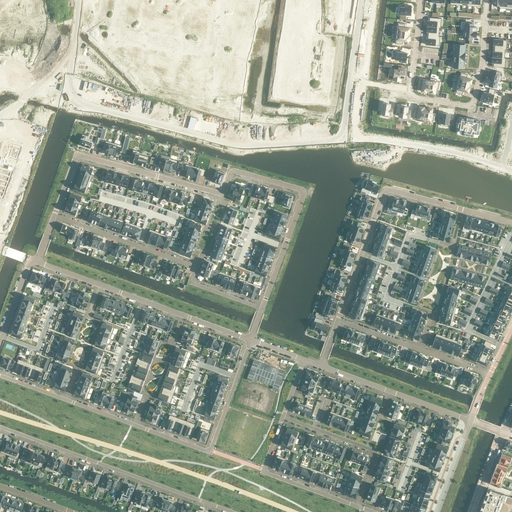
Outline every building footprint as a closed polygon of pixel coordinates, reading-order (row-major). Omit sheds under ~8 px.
[(301,0),(288,0),(289,2),(293,3),(292,9),(296,9),(296,7),(300,7),(303,8),(304,0),(301,0)] [(228,9),(239,10),(239,7),(239,3),(235,3),(235,2),(232,2),(232,3),(229,2),(228,9)] [(323,4),(323,11),(326,11),(330,12),(329,14),(334,14),(334,8),(338,9),(339,5),(323,4)] [(400,7),(399,14),(400,14),(400,15),(411,15),(411,8),(411,5),(405,4),(405,7),(401,6),(401,7),(400,7)] [(127,8),(126,14),(129,15),(132,16),(132,15),(136,16),(137,9),(126,7),(126,8),(127,8)] [(290,14),(289,21),(291,22),(291,25),(303,26),(304,19),(297,18),(298,14),(290,14)] [(428,21),(427,26),(440,27),(440,28),(441,28),(442,18),(430,17),(429,21),(428,21)] [(152,27),(151,30),(158,31),(160,20),(153,19),(152,23),(151,26),(152,27)] [(171,22),(169,32),(170,33),(170,32),(176,33),(177,30),(178,27),(177,27),(178,23),(171,22)] [(318,24),(317,32),(330,34),(330,30),(332,30),(333,22),(325,22),(325,25),(318,24)] [(122,29),(122,30),(133,31),(134,24),(130,24),(130,23),(127,23),(123,23),(123,26),(122,29)] [(395,26),(395,33),(408,35),(408,33),(409,33),(410,28),(405,28),(405,24),(398,23),(398,27),(395,26)] [(464,31),(476,32),(476,27),(473,27),(473,24),(466,23),(465,26),(464,26),(464,31)] [(226,32),(238,34),(239,27),(229,26),(228,26),(227,28),(228,28),(227,29),(227,30),(226,29),(226,32)] [(427,26),(427,32),(428,32),(428,35),(439,36),(440,28),(440,27),(427,26)] [(13,28),(10,38),(16,40),(19,29),(13,28)] [(19,29),(16,40),(17,40),(17,41),(21,42),(21,41),(22,42),(23,38),(25,38),(27,32),(19,29)] [(287,30),(287,37),(289,38),(288,41),(300,42),(301,35),(295,34),(295,30),(287,30)] [(463,31),(462,36),(465,36),(464,39),(472,40),(472,37),(476,37),(476,32),(464,31),(463,31)] [(226,33),(226,35),(226,36),(226,37),(226,39),(227,39),(237,41),(238,34),(226,32),(226,33)] [(395,33),(394,39),(396,40),(396,43),(403,44),(403,40),(408,41),(409,37),(407,37),(408,35),(395,33)] [(426,39),(426,44),(439,46),(440,37),(439,36),(428,35),(428,39),(426,39)] [(188,39),(188,43),(189,43),(189,45),(189,46),(192,47),(192,46),(195,47),(196,36),(189,36),(189,39),(188,39)] [(494,39),(493,45),(495,45),(494,49),(505,49),(505,50),(506,50),(507,40),(494,39)] [(318,42),(317,49),(331,51),(332,51),(333,48),(329,47),(330,41),(325,41),(325,43),(322,42),(318,42)] [(282,53),(281,56),(282,56),(296,59),(297,51),(294,51),(291,50),(291,48),(287,48),(286,53),(282,53)] [(223,56),(235,58),(235,51),(226,50),(225,49),(224,52),(224,53),(223,53),(223,56)] [(316,49),(315,56),(319,57),(322,57),(322,59),(326,60),(327,54),(331,55),(331,51),(317,49),(316,49)] [(493,52),(492,57),(504,58),(505,58),(505,50),(505,49),(494,49),(494,52),(493,52)] [(109,51),(107,62),(114,63),(113,66),(117,66),(118,60),(114,59),(115,52),(109,51)] [(394,52),(394,59),(400,60),(399,62),(405,63),(406,60),(406,61),(407,53),(394,52)] [(127,53),(125,64),(132,65),(132,62),(134,62),(134,59),(133,58),(134,54),(127,53)] [(139,60),(139,64),(140,64),(139,67),(146,68),(148,57),(147,57),(147,56),(145,55),(142,56),(141,56),(140,60),(139,60)] [(223,56),(222,59),(223,59),(223,60),(223,61),(223,63),(224,63),(234,65),(235,58),(223,56)] [(282,56),(281,60),(285,61),(284,66),(288,67),(289,65),(292,66),(296,66),(297,59),(296,59),(282,56)] [(492,57),(492,63),(493,63),(493,67),(505,68),(506,58),(505,58),(504,58),(492,57)] [(158,62),(158,66),(159,66),(158,70),(164,71),(166,60),(160,59),(159,62),(158,62)] [(166,60),(164,71),(165,71),(171,72),(172,68),(173,68),(173,65),(172,65),(173,62),(166,60)] [(184,64),(183,73),(189,74),(191,62),(188,62),(188,63),(187,63),(186,63),(184,63),(184,64)] [(191,62),(189,74),(196,75),(198,65),(198,64),(195,64),(194,64),(194,63),(191,63),(191,62)] [(394,69),(393,77),(394,77),(393,80),(401,81),(401,78),(404,78),(405,71),(404,71),(405,68),(399,68),(399,70),(394,69)] [(313,70),(312,77),(313,77),(327,80),(328,76),(324,75),(325,70),(320,69),(320,71),(317,70),(313,70)] [(488,73),(487,78),(498,80),(500,72),(492,71),(492,74),(488,73)] [(282,72),(281,80),(283,80),(282,84),(294,85),(295,78),(289,77),(289,73),(282,72)] [(220,80),(219,80),(231,81),(232,75),(222,73),(221,76),(221,77),(220,77),(220,80)] [(458,76),(456,82),(470,86),(472,79),(467,78),(468,75),(461,73),(460,76),(458,76)] [(313,77),(311,85),(315,85),(318,86),(318,88),(322,88),(323,83),(327,83),(328,80),(327,80),(313,77)] [(430,80),(428,91),(430,91),(430,93),(435,93),(435,89),(439,89),(440,82),(437,81),(437,79),(430,78),(430,80)] [(487,78),(486,83),(490,84),(489,86),(497,88),(498,80),(487,78)] [(420,79),(419,86),(422,86),(422,91),(426,92),(426,91),(428,91),(430,80),(420,79)] [(220,80),(219,83),(220,83),(220,84),(220,87),(221,87),(231,88),(231,81),(219,80),(220,80)] [(456,82),(454,88),(457,89),(456,92),(463,94),(463,91),(468,92),(470,86),(456,82)] [(277,90),(275,102),(279,103),(278,105),(286,106),(287,98),(284,98),(285,91),(277,90)] [(484,92),(482,100),(483,100),(482,102),(488,103),(489,101),(492,102),(494,95),(484,92)] [(197,94),(196,101),(200,101),(200,102),(204,103),(204,102),(207,102),(208,95),(197,94)] [(218,97),(217,104),(232,106),(233,96),(226,95),(225,98),(218,97)] [(312,100),(310,113),(311,111),(317,112),(319,104),(323,105),(324,98),(326,98),(315,96),(314,100),(312,100)] [(381,103),(380,109),(382,110),(381,116),(388,117),(389,114),(392,115),(393,108),(390,107),(390,104),(383,103),(383,104),(381,103)] [(398,106),(397,112),(400,112),(399,116),(409,118),(411,111),(407,110),(408,107),(401,106),(400,107),(398,106)] [(415,111),(414,118),(417,118),(417,121),(424,122),(424,120),(424,119),(426,109),(424,108),(424,107),(419,107),(419,111),(415,111)] [(426,109),(424,119),(434,121),(435,114),(431,114),(432,109),(428,108),(428,109),(426,109)] [(440,113),(439,119),(442,119),(441,125),(448,127),(450,114),(443,113),(443,114),(440,113)] [(459,117),(457,131),(462,131),(461,134),(473,136),(474,133),(479,134),(481,121),(476,120),(473,119),(474,119),(467,118),(464,118),(459,117)] [(83,135),(79,145),(85,147),(91,149),(93,142),(85,140),(86,137),(83,135)] [(106,141),(103,150),(106,151),(105,154),(110,155),(114,143),(106,141)] [(114,143),(110,155),(115,157),(116,153),(119,154),(120,151),(121,146),(114,143)] [(9,145),(9,149),(12,149),(9,157),(16,159),(20,148),(13,145),(9,145)] [(133,150),(130,162),(136,164),(139,154),(139,152),(133,150)] [(139,154),(136,164),(146,166),(148,157),(139,154)] [(161,158),(159,165),(162,166),(161,169),(166,171),(169,160),(161,158)] [(169,160),(166,171),(171,172),(172,169),(175,169),(177,161),(169,159),(169,160)] [(83,165),(81,171),(90,175),(91,175),(93,169),(92,168),(92,167),(89,166),(89,167),(83,165)] [(186,165),(184,171),(188,172),(186,177),(192,179),(195,167),(186,165)] [(0,167),(0,173),(9,177),(9,178),(11,172),(0,167)] [(195,167),(192,179),(198,181),(200,175),(203,176),(205,170),(195,167)] [(81,171),(78,177),(90,181),(92,175),(91,175),(90,175),(81,171)] [(108,171),(105,183),(110,184),(114,173),(108,171)] [(213,178),(212,181),(221,185),(226,173),(219,171),(216,179),(213,178)] [(0,179),(8,182),(9,178),(9,177),(0,173),(0,179)] [(114,173),(110,184),(116,186),(116,185),(119,174),(114,173)] [(119,174),(116,185),(121,186),(124,175),(119,174)] [(121,186),(121,187),(126,189),(129,177),(124,175),(121,186)] [(78,177),(76,183),(88,187),(90,181),(78,177)] [(133,178),(130,190),(136,192),(139,180),(133,178)] [(139,180),(136,192),(142,193),(145,182),(139,180)] [(364,187),(362,191),(368,193),(370,190),(377,192),(379,186),(376,184),(376,182),(372,181),(372,183),(368,182),(365,188),(364,187)] [(145,182),(142,193),(148,195),(148,193),(151,183),(145,182)] [(76,183),(74,189),(86,193),(88,187),(76,183)] [(151,183),(148,193),(154,195),(157,185),(151,183)] [(233,186),(231,191),(241,194),(244,187),(237,184),(236,187),(233,186)] [(154,195),(153,197),(159,198),(163,186),(157,185),(154,195)] [(252,191),(251,197),(260,200),(263,188),(257,186),(256,192),(252,191)] [(263,188),(260,200),(269,202),(271,196),(268,195),(269,189),(263,188)] [(165,192),(163,200),(171,203),(174,191),(169,189),(168,193),(165,192)] [(174,191),(171,203),(177,204),(180,192),(174,191)] [(231,191),(229,196),(233,197),(232,199),(238,202),(241,194),(231,191)] [(180,192),(177,204),(185,206),(187,198),(184,197),(185,194),(180,192)] [(71,193),(69,199),(79,203),(81,204),(83,198),(71,193)] [(283,193),(282,197),(285,198),(283,206),(290,208),(293,196),(283,193)] [(203,197),(201,203),(211,207),(214,201),(203,197)] [(362,200),(360,207),(370,210),(372,204),(369,203),(370,199),(364,197),(362,200)] [(389,203),(388,210),(397,212),(398,210),(400,200),(398,200),(399,199),(395,198),(395,199),(394,198),(393,204),(389,203)] [(68,202),(67,205),(77,209),(79,203),(69,199),(68,202)] [(400,200),(398,210),(403,211),(403,214),(407,215),(408,209),(405,208),(406,202),(400,200)] [(200,209),(209,213),(211,207),(201,203),(200,209)] [(67,207),(65,211),(71,213),(71,214),(74,215),(74,214),(77,215),(79,209),(77,209),(67,205),(67,207)] [(412,210),(411,216),(415,217),(415,215),(421,216),(424,206),(417,205),(416,211),(412,210)] [(424,206),(421,216),(427,218),(426,220),(430,221),(431,215),(428,214),(430,208),(424,206)] [(358,213),(357,217),(363,219),(364,216),(367,217),(370,210),(360,207),(358,213)] [(198,208),(196,214),(207,218),(209,213),(200,209),(198,208)] [(229,208),(227,215),(236,218),(239,211),(229,208)] [(92,211),(88,221),(93,223),(97,213),(92,211)] [(97,213),(93,223),(99,225),(103,213),(97,211),(97,213)] [(443,211),(442,217),(444,217),(454,220),(456,214),(446,212),(443,211)] [(275,218),(285,222),(287,215),(277,212),(275,218)] [(103,213),(99,225),(104,227),(107,217),(108,215),(103,213)] [(196,214),(194,220),(205,224),(207,218),(196,214)] [(227,215),(224,222),(234,225),(236,218),(227,215)] [(107,217),(104,227),(109,228),(112,219),(107,217)] [(274,217),(271,224),(272,224),(283,228),(285,222),(275,218),(274,217)] [(464,223),(463,229),(466,230),(467,227),(472,228),(475,219),(469,217),(468,224),(464,223)] [(112,219),(109,228),(114,230),(118,220),(117,220),(112,218),(112,219)] [(118,220),(114,230),(119,232),(123,221),(118,219),(117,220),(118,220)] [(192,220),(190,225),(200,229),(202,223),(192,220)] [(126,222),(122,233),(127,235),(131,224),(126,222)] [(354,225),(351,231),(361,235),(363,228),(360,227),(361,224),(355,222),(354,225)] [(63,224),(60,232),(69,236),(70,236),(73,228),(63,224)] [(131,224),(127,235),(132,237),(136,226),(131,224)] [(270,229),(270,230),(281,233),(283,228),(272,224),(270,229)] [(382,224),(380,230),(390,234),(392,228),(382,224)] [(496,224),(493,234),(499,236),(501,226),(496,224)] [(190,225),(188,230),(198,234),(200,229),(190,225)] [(222,225),(220,230),(231,234),(233,229),(222,225)] [(136,226),(132,237),(138,239),(142,228),(136,226)] [(69,236),(68,239),(74,242),(78,230),(73,228),(70,236),(69,236)] [(269,229),(267,235),(278,240),(281,233),(270,230),(270,229),(269,229)] [(150,230),(146,241),(151,243),(155,232),(150,230)] [(188,230),(187,235),(196,239),(198,234),(188,230)] [(220,230),(218,235),(229,239),(230,240),(232,234),(231,234),(220,230)] [(380,230),(378,236),(388,239),(390,234),(380,230)] [(349,238),(348,241),(354,243),(355,240),(359,241),(361,235),(351,231),(349,238)] [(155,232),(151,243),(156,245),(160,233),(155,232)] [(160,233),(156,245),(161,247),(165,235),(160,233)] [(440,233),(439,238),(448,241),(450,236),(440,233)] [(89,238),(86,246),(94,249),(98,237),(93,235),(92,239),(89,238)] [(165,235),(161,247),(166,249),(171,237),(165,235)] [(187,235),(185,240),(194,244),(196,239),(187,235)] [(218,235),(216,240),(227,244),(229,239),(218,235)] [(378,236),(376,242),(386,245),(388,239),(378,236)] [(98,237),(94,249),(101,252),(104,243),(102,242),(103,239),(98,237)] [(183,245),(193,249),(194,244),(185,240),(183,245)] [(216,240),(215,245),(225,249),(225,250),(226,250),(228,244),(227,244),(216,240)] [(376,242),(374,247),(384,251),(386,245),(376,242)] [(264,249),(274,253),(276,247),(266,243),(264,249)] [(112,249),(110,255),(119,258),(124,247),(121,245),(118,244),(116,250),(112,249)] [(183,245),(181,251),(191,254),(193,249),(183,245)] [(215,245),(213,251),(223,254),(225,250),(225,249),(215,245)] [(426,245),(424,251),(433,254),(435,248),(426,245)] [(460,245),(457,256),(465,258),(468,247),(460,245)] [(345,249),(343,256),(352,259),(355,253),(351,252),(352,248),(346,246),(345,249)] [(124,247),(119,258),(129,261),(131,255),(128,254),(129,249),(126,247),(124,247)] [(374,247),(372,253),(382,257),(384,251),(374,247)] [(468,247),(465,258),(473,260),(476,249),(468,247)] [(262,249),(260,254),(271,259),(274,253),(264,249),(262,249)] [(476,249),(473,260),(481,262),(484,251),(476,249)] [(213,251),(211,256),(213,257),(219,259),(222,260),(224,254),(223,254),(213,251)] [(424,251),(422,256),(431,260),(433,254),(424,251)] [(484,251),(481,262),(489,264),(492,253),(484,251)] [(141,256),(138,264),(145,267),(150,255),(145,253),(143,256),(141,256)] [(260,254),(258,260),(259,261),(260,261),(269,264),(271,259),(260,254)] [(150,255),(145,267),(150,269),(151,267),(154,268),(156,261),(153,260),(155,257),(150,255)] [(340,262),(339,266),(345,268),(347,265),(350,266),(352,259),(343,256),(340,262)] [(422,256),(420,262),(429,265),(431,260),(422,256)] [(205,260),(203,267),(212,270),(215,263),(205,260)] [(370,260),(368,265),(378,268),(379,263),(370,260)] [(258,266),(257,266),(267,270),(269,264),(260,261),(259,261),(258,266)] [(420,262),(418,268),(427,271),(429,265),(420,262)] [(167,266),(164,275),(172,278),(176,266),(171,264),(170,267),(167,266)] [(256,265),(254,271),(265,276),(267,270),(257,266),(258,266),(256,265)] [(368,265),(366,270),(376,274),(378,268),(368,265)] [(176,266),(172,278),(177,279),(178,278),(180,279),(183,272),(180,271),(181,268),(176,266)] [(203,267),(200,274),(210,277),(211,273),(216,275),(218,271),(216,270),(216,272),(212,270),(203,267)] [(418,268),(416,274),(425,277),(427,271),(418,268)] [(454,269),(451,279),(459,282),(462,271),(454,269)] [(336,274),(334,280),(344,284),(346,277),(342,276),(344,273),(338,270),(336,274)] [(366,270),(364,275),(373,278),(374,279),(376,274),(366,270)] [(462,271),(459,282),(467,284),(470,273),(462,271)] [(221,272),(219,278),(222,280),(220,285),(226,287),(230,276),(221,272)] [(470,273),(467,284),(474,286),(477,275),(470,273)] [(33,275),(30,283),(41,288),(43,281),(40,280),(41,278),(37,276),(37,277),(33,275)] [(363,275),(362,280),(371,283),(373,278),(364,275),(363,275)] [(477,275),(474,286),(482,288),(485,277),(477,275)] [(230,276),(226,287),(232,289),(236,278),(230,276)] [(415,276),(413,282),(422,285),(424,279),(415,276)] [(240,279),(237,287),(239,288),(238,291),(243,293),(247,282),(240,279)] [(332,287),(330,290),(337,292),(338,289),(341,290),(344,284),(334,280),(332,287)] [(362,280),(360,285),(369,288),(371,283),(362,280)] [(52,281),(48,291),(54,293),(58,284),(52,281)] [(247,282),(243,293),(249,295),(253,284),(247,282)] [(413,282),(411,288),(420,291),(422,285),(413,282)] [(58,284),(54,293),(61,295),(64,286),(58,284)] [(253,284),(249,295),(254,297),(255,294),(258,295),(261,286),(253,284)] [(360,285),(358,290),(367,293),(369,288),(360,285)] [(449,287),(447,293),(458,296),(459,296),(461,290),(449,287)] [(411,288),(409,293),(418,297),(420,291),(411,288)] [(358,290),(356,295),(357,296),(366,299),(366,298),(367,293),(358,290)] [(77,293),(75,298),(87,302),(88,297),(86,296),(87,294),(80,291),(79,294),(77,293)] [(409,293),(407,299),(416,302),(418,297),(409,293)] [(447,293),(446,299),(457,302),(457,301),(458,296),(447,293)] [(328,298),(325,305),(335,308),(337,302),(334,301),(335,297),(329,295),(328,298)] [(357,296),(355,301),(365,304),(367,299),(366,298),(366,299),(357,296)] [(504,296),(502,302),(511,306),(511,299),(505,297),(505,296),(504,296)] [(104,297),(100,308),(106,311),(111,299),(109,298),(104,297)] [(23,298),(21,304),(30,307),(33,301),(23,298)] [(75,298),(73,303),(76,303),(75,306),(81,309),(82,306),(85,307),(87,302),(75,298)] [(111,299),(106,311),(112,313),(112,312),(116,301),(111,299)] [(446,299),(444,304),(456,308),(458,302),(457,301),(457,302),(446,299)] [(116,301),(112,312),(117,313),(121,303),(116,301)] [(355,301),(354,306),(363,309),(365,304),(355,301)] [(511,306),(502,302),(499,307),(510,312),(511,308),(511,306)] [(121,303),(117,313),(123,315),(127,305),(121,303)] [(21,304),(19,309),(23,311),(22,314),(27,316),(30,307),(21,304)] [(444,304),(443,310),(455,313),(456,308),(444,304)] [(127,305),(123,315),(125,316),(126,315),(129,317),(133,307),(127,305)] [(323,311),(322,315),(328,317),(329,314),(333,315),(335,308),(325,305),(323,311)] [(354,306),(352,311),(361,314),(363,309),(354,306)] [(496,312),(507,317),(506,318),(508,318),(510,312),(499,307),(496,312)] [(19,309),(16,317),(25,321),(27,316),(22,314),(23,311),(19,309)] [(415,309),(413,315),(425,319),(427,314),(415,309)] [(443,310),(441,316),(453,319),(455,313),(443,310)] [(71,311),(68,317),(80,322),(82,315),(71,311)] [(145,311),(141,321),(147,324),(151,313),(145,311)] [(352,311),(350,316),(359,320),(361,314),(352,311)] [(495,312),(493,317),(504,323),(506,318),(507,317),(496,312),(495,312)] [(147,324),(146,325),(152,327),(156,315),(151,313),(147,324)] [(156,315),(152,327),(157,329),(162,317),(156,315)] [(316,322),(314,329),(319,330),(318,331),(322,333),(323,332),(326,333),(328,326),(322,324),(323,320),(321,320),(322,318),(316,315),(314,322),(316,322)] [(377,315),(373,325),(379,327),(382,317),(377,315)] [(413,315),(411,320),(423,324),(425,319),(413,315)] [(441,316),(439,322),(451,325),(453,319),(441,316)] [(16,317),(14,322),(18,324),(17,327),(22,329),(25,321),(16,317)] [(68,317),(67,322),(78,327),(80,322),(68,317)] [(162,317),(157,329),(163,331),(163,330),(167,319),(162,317)] [(382,317),(379,327),(384,328),(387,319),(382,317)] [(493,317),(490,323),(501,328),(504,323),(493,317)] [(167,319),(163,330),(169,332),(173,321),(167,319)] [(387,319),(384,328),(389,330),(392,321),(387,319)] [(411,320),(409,325),(412,326),(421,329),(423,324),(411,320)] [(392,321),(389,330),(394,332),(397,323),(392,321)] [(14,322),(11,331),(21,334),(22,329),(17,327),(18,324),(14,322)] [(67,322),(65,328),(66,328),(76,332),(78,327),(67,322)] [(103,323),(101,329),(112,333),(115,327),(103,323)] [(490,323),(488,328),(499,334),(501,328),(490,323)] [(410,330),(410,331),(419,334),(421,329),(412,326),(410,330)] [(66,328),(64,334),(74,337),(76,332),(66,328)] [(488,328),(485,334),(496,339),(499,334),(488,328)] [(101,329),(99,334),(110,339),(112,333),(101,329)] [(185,330),(183,335),(195,340),(196,335),(194,334),(195,331),(188,329),(187,331),(185,330)] [(346,329),(342,340),(352,343),(356,332),(350,330),(349,331),(346,329)] [(408,330),(406,335),(417,339),(419,334),(410,331),(410,330),(408,330)] [(11,331),(9,337),(18,340),(21,334),(11,331)] [(356,332),(352,343),(361,346),(365,336),(361,335),(361,334),(356,332)] [(99,334),(97,339),(108,344),(109,343),(106,343),(108,338),(110,339),(99,334)] [(436,334),(432,346),(438,348),(442,336),(436,334)] [(181,339),(181,340),(184,341),(183,344),(190,346),(191,343),(193,344),(195,340),(183,335),(181,339)] [(64,336),(62,342),(71,345),(73,340),(64,336)] [(438,348),(437,349),(440,350),(440,349),(443,350),(447,338),(442,336),(438,348)] [(147,337),(145,342),(157,346),(159,341),(155,340),(153,339),(147,337)] [(212,337),(208,349),(214,351),(218,339),(212,337)] [(447,338),(443,350),(448,351),(452,340),(447,338)] [(97,339),(95,345),(106,349),(108,344),(97,339)] [(218,339),(214,351),(220,353),(224,341),(218,339)] [(452,340),(448,351),(450,352),(450,353),(453,354),(453,353),(457,343),(457,342),(452,340)] [(60,341),(58,346),(70,350),(71,345),(62,342),(60,341)] [(376,341),(372,351),(383,355),(387,343),(381,341),(380,342),(376,341)] [(482,343),(479,349),(491,354),(493,349),(490,347),(491,344),(486,341),(484,344),(482,343)] [(145,342),(143,347),(155,351),(157,346),(145,342)] [(387,343),(383,355),(393,358),(397,348),(392,347),(392,345),(387,343)] [(457,343),(453,353),(458,355),(462,344),(457,343)] [(231,344),(227,355),(235,358),(239,348),(235,346),(235,345),(231,344)] [(58,346),(56,351),(68,355),(68,354),(70,351),(70,350),(58,346)] [(143,347),(141,352),(153,357),(155,351),(143,347)] [(176,347),(174,353),(186,357),(188,352),(186,351),(176,347)] [(94,348),(92,353),(103,358),(105,352),(94,348)] [(479,349),(477,354),(488,360),(491,354),(479,349)] [(56,351),(54,358),(65,362),(68,355),(56,351)] [(408,352),(405,361),(409,363),(409,364),(415,366),(419,355),(413,353),(412,354),(408,352)] [(90,358),(101,363),(103,358),(92,353),(91,355),(90,358)] [(140,353),(137,362),(148,366),(149,363),(150,363),(152,358),(140,353)] [(174,353),(173,358),(184,362),(186,357),(174,353)] [(477,354),(474,360),(477,361),(477,362),(480,364),(481,363),(485,365),(488,360),(477,354)] [(419,355),(415,366),(425,370),(429,360),(424,358),(425,357),(419,355)] [(90,358),(88,363),(100,368),(101,363),(90,358)] [(173,358),(171,363),(182,367),(184,362),(173,358)] [(0,362),(0,368),(2,369),(6,371),(7,369),(10,370),(12,363),(8,362),(1,359),(0,362)] [(254,359),(246,379),(252,381),(253,378),(273,386),(272,388),(277,390),(285,371),(254,359)] [(137,362),(134,370),(146,375),(148,370),(147,369),(148,366),(137,362)] [(16,363),(12,373),(16,374),(16,376),(21,378),(25,366),(16,363)] [(88,363),(86,370),(97,374),(100,368),(88,363)] [(440,363),(436,373),(445,376),(449,366),(443,364),(440,363)] [(60,364),(58,369),(69,374),(71,368),(60,364)] [(170,364),(168,370),(170,370),(168,374),(179,377),(182,369),(170,364)] [(25,366),(21,378),(26,379),(26,378),(29,379),(33,369),(25,366)] [(449,366),(445,376),(451,379),(453,375),(456,376),(458,370),(455,368),(449,366)] [(33,369),(29,379),(33,380),(32,382),(37,384),(38,384),(42,372),(33,369)] [(56,375),(67,379),(69,374),(58,369),(57,370),(59,370),(57,375),(56,375)] [(134,370),(130,379),(142,383),(143,379),(144,380),(146,375),(134,370)] [(308,372),(306,377),(318,381),(321,374),(319,373),(312,370),(311,374),(308,372)] [(83,372),(81,378),(90,382),(91,382),(93,376),(83,372)] [(464,379),(462,385),(466,386),(466,385),(472,387),(474,383),(475,383),(476,379),(475,379),(476,376),(470,373),(467,380),(464,379)] [(166,376),(164,382),(176,386),(179,377),(168,374),(167,377),(166,376)] [(56,375),(54,380),(65,384),(67,379),(56,375)] [(217,376),(214,382),(226,386),(228,380),(219,376),(217,376)] [(306,377),(304,383),(316,387),(318,381),(306,377)] [(81,378),(79,383),(88,386),(90,382),(81,378)] [(130,379),(127,387),(140,392),(142,387),(140,386),(142,383),(130,379)] [(331,380),(327,390),(333,392),(335,386),(337,381),(336,381),(335,380),(333,379),(331,379),(331,380)] [(54,380),(52,386),(54,387),(54,388),(57,389),(58,388),(63,390),(65,384),(54,380)] [(335,386),(333,392),(339,394),(339,393),(343,383),(342,383),(337,381),(335,386)] [(164,382),(162,387),(164,387),(162,390),(174,394),(177,386),(176,386),(164,382)] [(214,384),(211,390),(218,392),(219,389),(224,391),(225,388),(226,386),(214,382),(214,384)] [(79,383),(77,389),(89,393),(91,387),(88,386),(79,383)] [(304,383),(302,388),(305,390),(304,392),(311,395),(311,394),(313,395),(316,387),(304,383)] [(343,383),(339,393),(345,395),(347,390),(347,387),(348,385),(346,384),(345,384),(344,383),(343,383)] [(345,395),(344,397),(350,399),(350,397),(352,392),(354,387),(351,386),(350,386),(349,385),(348,385),(347,387),(347,390),(345,395)] [(352,392),(350,397),(356,399),(358,394),(360,389),(358,389),(357,388),(356,388),(355,388),(354,387),(352,392)] [(77,389),(75,394),(87,399),(89,393),(77,389)] [(211,391),(209,395),(210,396),(211,395),(221,399),(224,391),(219,389),(218,392),(211,390),(211,391)] [(160,393),(158,399),(170,403),(174,394),(162,390),(161,394),(160,393)] [(103,391),(98,403),(105,405),(109,394),(103,391)] [(109,394),(105,405),(111,407),(115,396),(109,394)] [(126,397),(124,402),(136,406),(137,402),(138,402),(135,401),(136,398),(129,395),(128,398),(126,397)] [(208,403),(208,404),(213,406),(214,402),(219,404),(221,399),(211,395),(210,396),(208,403)] [(369,400),(368,401),(369,401),(375,403),(380,405),(382,400),(377,398),(376,398),(372,396),(371,396),(370,396),(370,397),(369,400)] [(369,401),(367,406),(373,408),(375,409),(378,410),(380,405),(375,403),(369,401)] [(391,408),(390,408),(399,412),(400,409),(401,406),(402,405),(397,403),(397,402),(396,402),(395,401),(394,401),(393,402),(392,403),(391,406),(391,408)] [(124,402),(122,407),(125,408),(124,410),(125,411),(129,412),(131,413),(132,410),(134,411),(136,406),(124,402)] [(207,403),(205,408),(216,413),(219,404),(214,402),(213,406),(208,404),(208,403),(207,403)] [(294,410),(295,411),(302,414),(305,405),(298,403),(296,407),(295,407),(294,410)] [(150,406),(149,411),(160,415),(162,410),(160,410),(161,407),(160,407),(154,404),(153,407),(150,406)] [(305,405),(302,414),(309,416),(312,407),(305,404),(305,405)] [(367,406),(366,411),(371,413),(376,415),(377,413),(378,410),(375,409),(373,408),(367,406)] [(204,409),(202,414),(208,416),(214,419),(216,413),(205,408),(204,409)] [(388,416),(388,417),(391,418),(392,417),(397,419),(400,412),(399,412),(390,408),(390,410),(389,411),(388,414),(388,415),(388,416)] [(149,411),(147,416),(149,417),(148,419),(155,422),(156,419),(158,420),(160,415),(149,411)] [(331,411),(326,423),(332,425),(336,413),(331,411)] [(366,411),(364,416),(369,418),(374,420),(376,416),(376,415),(371,413),(366,411)] [(415,413),(412,422),(417,424),(419,425),(424,413),(422,412),(419,411),(417,414),(416,414),(415,413)] [(336,413),(332,425),(337,427),(341,415),(336,413)] [(424,413),(419,425),(421,425),(427,427),(430,419),(427,418),(429,415),(425,414),(424,413)] [(166,425),(165,427),(170,429),(171,428),(174,429),(178,418),(170,415),(166,425)] [(341,415),(337,427),(342,429),(346,417),(341,415)] [(363,416),(361,421),(368,423),(370,424),(373,425),(374,422),(374,420),(369,418),(364,416),(363,416)] [(346,417),(342,429),(347,430),(351,419),(346,417)] [(178,418),(174,429),(178,430),(177,432),(182,434),(187,421),(178,418)] [(443,423),(442,428),(453,432),(453,430),(454,427),(453,426),(451,426),(452,423),(449,422),(448,421),(445,420),(444,420),(442,423),(443,423)] [(187,421),(182,434),(187,436),(188,434),(191,435),(192,434),(195,424),(187,421)] [(361,421),(359,427),(361,427),(371,431),(371,430),(371,429),(371,428),(372,426),(373,425),(370,424),(368,423),(361,421)] [(395,424),(393,429),(398,431),(403,433),(404,434),(406,428),(395,424)] [(360,429),(359,432),(363,434),(364,434),(366,435),(369,436),(369,434),(370,432),(371,431),(361,427),(360,428),(360,429)] [(441,427),(439,433),(450,437),(451,436),(451,435),(451,434),(452,433),(452,432),(453,432),(442,428),(441,427)] [(199,433),(197,439),(201,440),(202,440),(205,441),(209,431),(201,428),(199,433)] [(288,428),(286,434),(297,437),(299,432),(288,428)] [(391,434),(390,435),(393,436),(394,437),(401,439),(403,433),(398,431),(393,429),(391,433),(391,434)] [(437,439),(436,441),(444,444),(445,442),(448,443),(450,440),(450,438),(450,437),(439,433),(437,439)] [(286,434),(284,439),(295,443),(297,437),(286,434)] [(310,435),(306,445),(311,447),(315,437),(310,435)] [(389,439),(388,442),(398,446),(400,440),(390,436),(389,438),(389,439)] [(311,447),(311,448),(316,450),(320,439),(315,437),(311,447)] [(284,439),(281,445),(293,450),(295,443),(284,439)] [(316,450),(321,452),(325,441),(320,439),(316,450)] [(506,441),(503,449),(507,450),(509,447),(511,448),(511,441),(509,440),(506,441)] [(325,441),(321,452),(326,454),(330,443),(325,441)] [(2,446),(0,451),(0,452),(8,456),(13,443),(10,442),(10,443),(7,442),(5,447),(2,446)] [(386,446),(386,447),(391,449),(398,451),(399,446),(398,446),(388,442),(387,444),(387,446),(386,446)] [(13,443),(8,456),(17,459),(19,453),(17,452),(19,446),(16,445),(13,443)] [(330,443),(326,454),(331,456),(331,455),(335,445),(330,443)] [(437,444),(435,450),(445,454),(445,453),(445,452),(446,452),(447,448),(442,446),(437,444)] [(335,445),(331,455),(336,457),(337,456),(340,447),(335,445)] [(340,447),(337,456),(342,458),(346,449),(340,447)] [(384,452),(384,453),(388,455),(395,457),(398,451),(391,449),(386,447),(386,448),(386,449),(385,449),(385,451),(384,452)] [(24,449),(20,459),(25,461),(24,463),(30,465),(31,464),(35,452),(29,450),(28,451),(24,449)] [(433,449),(431,455),(443,459),(443,458),(444,456),(445,455),(445,454),(435,450),(433,449)] [(353,451),(350,461),(354,462),(357,464),(357,463),(358,462),(361,454),(359,453),(356,452),(354,452),(353,451)] [(35,452),(31,464),(36,466),(37,465),(41,467),(45,457),(40,455),(41,454),(35,452)] [(502,453),(500,458),(510,462),(511,456),(504,453),(502,453)] [(361,454),(358,462),(359,462),(363,464),(364,464),(366,460),(367,461),(368,457),(367,457),(367,456),(363,455),(361,454)] [(431,455),(429,460),(441,464),(441,463),(442,462),(443,459),(431,455)] [(277,456),(274,464),(277,465),(276,468),(281,470),(285,460),(285,459),(277,456)] [(381,460),(381,461),(392,465),(393,460),(383,456),(382,459),(381,460)] [(49,459),(46,466),(54,468),(57,458),(52,457),(51,460),(49,459)] [(54,468),(53,470),(61,473),(64,465),(61,464),(63,460),(57,458),(54,468)] [(500,458),(498,463),(508,467),(510,462),(500,458)] [(285,460),(281,470),(287,472),(290,462),(285,460)] [(429,460),(427,466),(429,467),(438,470),(438,471),(439,471),(440,466),(441,465),(441,464),(429,460)] [(290,462),(287,472),(287,473),(291,474),(292,474),(293,471),(296,472),(298,465),(295,464),(296,463),(290,461),(290,462)] [(379,466),(390,470),(392,465),(381,461),(380,464),(380,465),(379,466)] [(497,463),(495,468),(505,471),(507,466),(497,463)] [(301,464),(298,471),(302,472),(300,477),(305,479),(310,468),(301,464)] [(378,469),(377,472),(389,476),(391,470),(390,470),(379,466),(379,467),(378,468),(378,469)] [(69,469),(66,476),(74,478),(77,468),(72,467),(71,470),(69,469)] [(74,478),(73,480),(78,482),(79,480),(82,481),(84,475),(81,474),(83,470),(82,470),(82,469),(79,468),(78,469),(77,468),(74,478)] [(310,468),(305,479),(311,481),(313,476),(316,477),(319,471),(310,468)] [(495,468),(493,473),(503,476),(505,471),(495,468)] [(319,471),(316,477),(320,478),(318,484),(324,486),(328,474),(322,472),(319,471)] [(425,471),(423,477),(425,478),(435,481),(435,479),(436,479),(437,475),(436,475),(433,474),(432,474),(432,473),(427,472),(425,471)] [(90,474),(89,478),(91,479),(90,480),(90,482),(94,483),(94,482),(97,483),(101,474),(93,472),(92,475),(90,474)] [(350,472),(349,477),(355,480),(360,482),(362,477),(359,475),(354,474),(352,473),(350,472)] [(377,473),(375,477),(381,479),(387,481),(389,476),(377,472),(377,473)] [(493,473),(491,478),(501,481),(503,476),(493,473)] [(328,474),(324,486),(329,488),(331,483),(335,484),(337,478),(328,474)] [(104,479),(101,488),(108,490),(113,479),(108,477),(106,480),(104,479)] [(349,477),(347,483),(348,484),(358,487),(360,482),(355,480),(349,477)] [(425,478),(423,484),(433,487),(435,481),(425,478)] [(491,478),(489,483),(499,487),(501,481),(491,478)] [(113,479),(108,490),(113,492),(114,491),(117,492),(119,485),(116,484),(118,481),(113,479)] [(128,484),(125,491),(122,490),(119,498),(123,499),(123,497),(130,500),(135,487),(128,484)] [(348,484),(347,488),(356,492),(358,487),(348,484)] [(371,487),(369,491),(378,494),(378,495),(381,488),(380,487),(377,486),(374,485),(372,484),(371,485),(371,487)] [(423,484),(421,489),(431,493),(431,492),(431,491),(431,490),(432,490),(433,487),(423,484)] [(345,487),(343,493),(345,494),(345,495),(348,496),(348,495),(349,495),(350,496),(354,497),(355,497),(355,495),(356,493),(356,492),(347,488),(345,487)] [(419,488),(417,494),(419,494),(429,498),(430,495),(430,494),(431,493),(421,489),(419,488)] [(511,511),(511,497),(488,488),(478,511),(511,511)] [(137,494),(134,503),(142,505),(146,494),(145,493),(146,492),(142,491),(142,492),(141,492),(140,495),(137,494)] [(367,495),(366,498),(375,501),(378,494),(369,491),(369,492),(368,493),(367,495)] [(146,494),(142,505),(149,508),(153,500),(150,499),(151,495),(146,494)] [(419,494),(417,500),(427,503),(428,500),(428,499),(429,498),(419,494)] [(384,501),(383,504),(386,505),(384,508),(387,509),(389,510),(393,500),(394,498),(386,495),(385,497),(385,498),(384,500),(384,501)] [(5,496),(1,506),(7,509),(11,498),(5,496)] [(7,509),(6,509),(13,511),(17,500),(11,498),(7,509)] [(158,500),(156,507),(164,510),(167,500),(162,498),(161,501),(158,500)] [(167,500),(164,510),(169,511),(171,511),(174,506),(171,505),(172,501),(171,501),(172,500),(168,499),(168,500),(167,500)] [(17,500),(13,511),(19,511),(23,502),(17,500)] [(393,500),(389,510),(390,510),(391,511),(395,511),(396,509),(398,510),(399,507),(401,503),(393,500)] [(417,500),(415,505),(425,508),(425,506),(426,506),(427,503),(417,500)]
